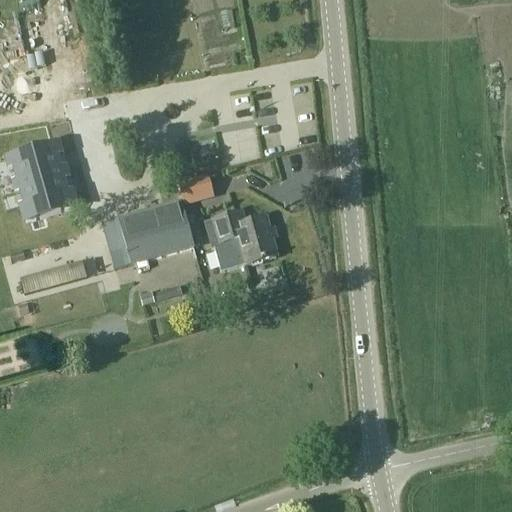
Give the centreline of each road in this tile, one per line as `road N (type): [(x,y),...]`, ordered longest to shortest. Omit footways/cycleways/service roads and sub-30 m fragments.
road 1 (unclassified): [(377,470),(330,0)]
road 2 (unclassified): [(377,470),(511,442)]
road 3 (unclassified): [(256,511),(377,470)]
